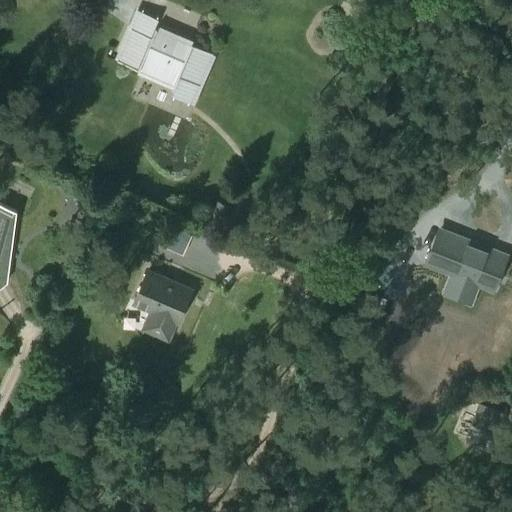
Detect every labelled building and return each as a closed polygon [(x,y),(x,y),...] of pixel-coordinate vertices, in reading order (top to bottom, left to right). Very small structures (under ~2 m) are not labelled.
[(136,8),(113,58),(137,69),(135,73),(173,89),(177,76),(203,87),(218,53),(192,41),(193,37),(158,23),(161,17),(136,8)] [(0,284),(7,279),(17,210),(0,200),(0,284)] [(506,256),(439,229),(427,261),(455,272),(453,278),(473,286),(475,280),(494,287),(506,256)] [(147,270),(134,301),(152,309),(144,327),(168,337),(175,318),(178,319),(191,288),(147,270)] [(489,446),(502,413),(480,404),(467,438),(489,446)]
